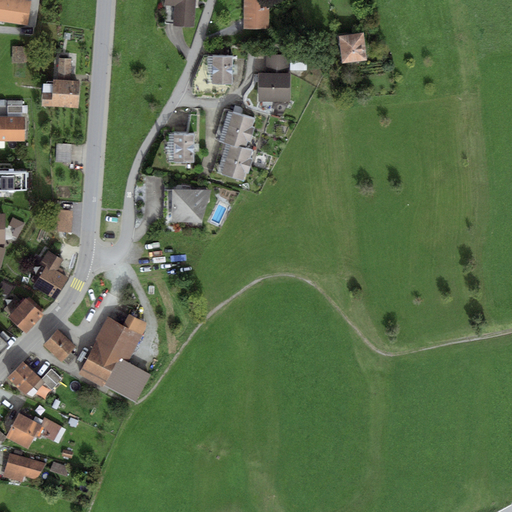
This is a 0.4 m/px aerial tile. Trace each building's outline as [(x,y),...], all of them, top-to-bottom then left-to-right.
[(28,0),(29,0),(27,0),(0,0),(0,20),(35,27),(39,0),(28,0)] [(194,0),(164,0),(164,5),(175,6),(174,26),(193,27),(194,0)] [(244,0),(244,29),(269,29),(269,4),(277,4),(277,0),(244,0)] [(363,33),(339,36),(343,62),(367,59),(363,33)] [(29,46),(13,46),(12,62),(28,63),(29,46)] [(291,53),(292,69),(307,69),(306,53),(291,53)] [(266,73),(259,73),(258,101),(289,101),(290,54),(267,54),(266,73)] [(215,94),(216,84),(213,84),(213,56),(204,56),(193,80),(193,94),(215,94)] [(233,57),(213,56),(213,84),(216,84),(233,84),(233,57)] [(71,59),(59,58),(57,79),(70,80),(71,59)] [(53,84),(43,84),(42,106),(79,108),(80,80),(70,80),(57,79),(53,79),(53,84)] [(254,119),(233,112),(229,127),(254,135),(255,128),(252,127),(254,119)] [(190,114),(187,134),(194,134),(200,134),(200,114),(190,114)] [(25,117),(0,116),(0,140),(25,140),(25,117)] [(254,135),(229,127),(224,142),(231,144),(246,148),(248,140),(252,141),(254,135)] [(187,134),(174,134),(174,163),(194,163),(194,134),(187,134)] [(72,145),(57,144),(56,162),(71,162),(72,145)] [(231,144),(226,159),(250,166),(254,152),(246,148),(231,144)] [(250,166),(226,159),(221,174),(245,182),(250,166)] [(26,170),(0,171),(0,191),(27,191),(26,170)] [(213,191),(165,190),(164,223),(204,223),(213,191)] [(68,206),(55,206),(58,227),(70,227),(68,206)] [(23,229),(18,226),(11,239),(16,242),(23,229)] [(63,260),(48,251),(40,264),(45,267),(33,286),(55,300),(69,279),(61,273),(63,270),(59,268),(63,260)] [(2,281),(0,284),(0,290),(8,295),(13,287),(2,281)] [(43,316),(25,299),(8,317),(26,334),(43,316)] [(123,324),(108,316),(78,374),(103,387),(105,384),(119,358),(127,362),(147,323),(128,314),(123,324)] [(58,331),(44,345),(62,362),(63,360),(68,364),(75,356),(70,352),(75,347),(58,331)] [(0,356),(10,346),(0,336),(0,356)] [(127,362),(119,358),(105,384),(135,400),(150,374),(127,362)] [(23,362),(8,377),(25,394),(32,397),(38,391),(34,387),(41,379),(23,362)] [(51,369),(41,379),(52,389),(62,379),(51,369)] [(41,424),(20,413),(7,438),(28,449),(35,435),(39,437),(40,435),(54,442),(62,426),(45,417),(41,424)] [(63,450),(62,457),(71,459),(72,452),(63,450)] [(46,464),(9,454),(3,476),(23,482),(25,477),(35,480),(46,464)] [(53,462),(50,471),(67,476),(70,467),(53,462)]
